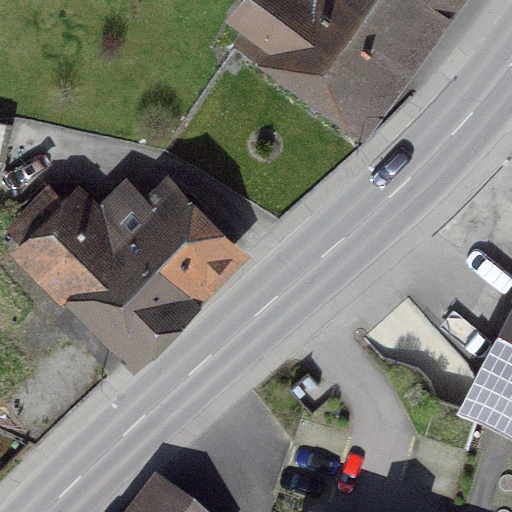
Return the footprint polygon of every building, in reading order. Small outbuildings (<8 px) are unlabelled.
[(247,0),(239,11),(366,105),(443,0),(247,0)] [(106,206),(112,213),(104,225),(122,242),(151,271),(161,260),(191,290),(234,248),(174,188),(151,212),(125,187),(106,206)] [(116,248),(66,198),(27,237),(135,344),(191,290),(161,260),(151,271),(122,242),(116,248)] [(511,341),(492,380),(511,390),(511,341)] [(180,511),(156,493),(141,511),(180,511)]
